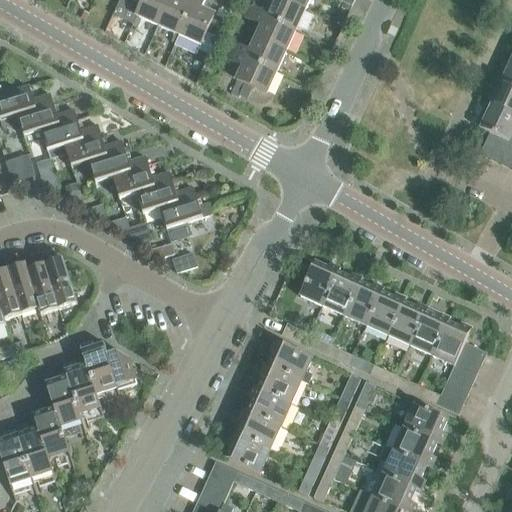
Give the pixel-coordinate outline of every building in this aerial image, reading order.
[(120,0),(119,4),(139,13),(144,0),(120,0)] [(144,0),(139,13),(137,18),(157,27),(169,0),(144,0)] [(174,35),(179,37),(195,0),(184,0),(184,2),(178,0),(169,0),(157,27),(174,35)] [(201,10),(205,0),(195,0),(179,37),(175,44),(175,45),(179,47),(197,55),(214,18),(215,16),(201,10)] [(252,3),(248,11),(296,33),(305,12),(278,0),(274,0),(269,11),(252,3)] [(278,0),(305,12),(310,0),(278,0)] [(286,53),(296,33),(248,11),(244,19),(261,27),(256,39),(286,53)] [(250,52),(233,44),(229,52),(277,74),(286,53),(256,39),(250,52)] [(266,96),(277,74),(229,52),(225,60),(242,68),(236,82),(252,90),(266,96)] [(511,62),(510,61),(500,84),(511,89),(511,62)] [(236,82),(230,95),(238,99),(239,97),(247,101),(252,90),(236,82)] [(511,89),(500,84),(489,107),(511,117),(511,89)] [(0,126),(0,128),(18,122),(16,116),(52,105),(49,96),(32,101),(28,89),(0,97),(0,126)] [(23,137),(40,132),(76,121),(73,111),(56,117),(52,105),(16,116),(18,122),(23,137)] [(479,117),(475,126),(479,128),(479,129),(490,134),(501,139),(505,141),(511,144),(511,117),(489,107),(485,105),(479,117)] [(49,162),(67,156),(64,147),(100,136),(97,126),(80,132),(76,121),(40,132),(49,161),(49,162)] [(479,157),(491,163),(501,139),(490,134),(479,157)] [(64,147),(67,156),(70,168),(87,163),(123,152),(120,142),(103,148),(100,136),(64,147)] [(501,139),(491,163),(501,167),(502,168),(511,144),(505,141),(501,139)] [(511,172),(511,144),(502,168),(511,172)] [(127,164),(123,152),(87,163),(93,183),(110,178),(147,167),(145,158),(127,164)] [(35,177),(33,178),(39,196),(59,190),(55,177),(54,177),(49,162),(49,161),(37,165),(38,167),(42,180),(37,181),(35,177)] [(151,179),(147,167),(110,178),(117,200),(135,194),(171,183),(169,174),(151,179)] [(23,181),(20,172),(9,176),(11,184),(23,181)] [(171,183),(135,194),(141,215),(159,210),(195,199),(192,189),(175,194),(171,183)] [(67,195),(78,192),(76,185),(64,188),(67,195)] [(199,209),(195,199),(159,210),(165,231),(168,241),(189,235),(185,224),(211,216),(208,207),(199,209)] [(129,230),(126,219),(105,226),(108,236),(129,230)] [(152,243),(148,232),(127,239),(131,249),(152,243)] [(175,257),(172,246),(150,252),(153,262),(175,257)] [(40,254),(57,310),(75,305),(61,259),(56,260),(53,250),(40,254)] [(39,316),(57,310),(40,254),(27,257),(30,269),(27,270),(25,264),(24,265),(39,316)] [(38,316),(39,316),(24,265),(19,266),(15,255),(3,259),(20,315),(37,310),(38,316)] [(194,258),(173,265),(176,276),(197,269),(194,258)] [(0,312),(2,320),(20,315),(3,259),(0,259),(0,312)] [(300,297),(323,308),(338,274),(340,270),(329,265),(327,269),(315,263),(300,297)] [(323,308),(345,318),(360,284),(362,280),(351,275),(349,279),(338,274),(323,308)] [(371,289),(360,284),(345,318),(367,328),(382,294),(384,290),(373,285),(371,289)] [(393,299),(382,294),(367,328),(389,338),(404,304),(406,300),(395,295),(393,299)] [(389,338),(411,348),(425,314),(427,310),(417,305),(415,309),(404,304),(389,338)] [(437,319),(425,314),(411,348),(433,358),(447,324),(449,320),(439,315),(437,319)] [(455,368),(455,366),(460,355),(464,345),(471,330),(461,325),(459,329),(447,324),(433,358),(454,367),(455,368)] [(282,336),(305,346),(309,338),(310,334),(287,325),(282,336)] [(331,348),(309,338),(305,346),(328,357),(331,348)] [(301,383),(308,386),(312,376),(305,373),(312,358),(275,342),(270,352),(274,354),(269,367),(302,382),(301,383)] [(25,352),(22,343),(12,346),(15,356),(25,352)] [(86,365),(101,411),(122,404),(118,392),(136,386),(127,357),(121,354),(106,358),(102,345),(94,348),(92,343),(80,347),(86,365)] [(460,355),(482,365),(486,355),(464,345),(460,355)] [(328,357),(349,367),(353,358),(331,348),(328,357)] [(482,365),(460,355),(455,366),(477,376),(482,365)] [(353,358),(349,367),(371,377),(375,368),(353,358)] [(65,372),(85,431),(106,424),(101,411),(86,365),(77,368),(76,363),(64,366),(65,372)] [(258,389),(291,404),(301,383),(302,382),(269,367),(264,365),(259,375),(264,377),(258,389)] [(454,367),(450,376),(473,386),(477,376),(455,366),(455,368),(454,367)] [(371,377),(393,388),(398,378),(375,368),(371,377)] [(87,436),(85,431),(65,372),(52,376),(54,381),(47,384),(53,403),(66,443),(87,436)] [(468,396),(473,386),(450,376),(445,386),(468,396)] [(340,400),(350,404),(360,381),(350,377),(340,400)] [(393,388),(415,398),(420,388),(398,378),(393,388)] [(366,384),(355,407),(365,411),(375,388),(366,384)] [(464,407),(468,396),(445,386),(441,397),(464,407)] [(248,412),(281,427),(291,404),(258,389),(254,387),(249,398),(253,400),(248,412)] [(440,397),(420,388),(415,398),(436,408),(440,397)] [(441,397),(440,397),(436,408),(459,418),(464,407),(441,397)] [(340,400),(330,423),(339,427),(350,404),(340,400)] [(74,469),(66,443),(53,403),(39,407),(41,413),(34,415),(39,429),(54,475),(74,469)] [(403,429),(436,444),(441,446),(445,436),(441,434),(447,420),(413,405),(403,429)] [(354,434),(365,411),(355,407),(345,430),(354,434)] [(243,423),(237,435),(271,450),(281,427),(248,412),(243,410),(239,421),(243,423)] [(329,450),(339,427),(330,423),(319,446),(329,450)] [(58,488),(54,475),(39,429),(29,432),(27,426),(15,430),(36,495),(58,488)] [(393,453),(426,467),(430,469),(435,459),(431,457),(436,444),(403,429),(393,453)] [(0,456),(15,502),(36,495),(15,430),(2,434),(4,440),(0,441),(0,456)] [(345,430),(334,453),(344,457),(354,434),(345,430)] [(271,450),(237,435),(233,433),(228,443),(233,445),(227,458),(260,474),(271,450)] [(319,446),(309,468),(319,473),(329,450),(319,446)] [(383,476),(416,490),(420,492),(425,481),(420,480),(426,467),(393,453),(385,449),(380,459),(381,463),(387,466),(383,476)] [(334,453),(324,475),(334,480),(344,457),(334,453)] [(232,485),(232,484),(237,474),(215,464),(210,475),(232,485)] [(298,493),(308,497),(319,473),(309,468),(298,493)] [(232,484),(252,493),(257,483),(237,474),(232,484)] [(210,475),(206,485),(227,495),(232,485),(210,475)] [(334,480),(324,475),(313,500),(323,504),(334,480)] [(416,490),(383,476),(372,498),(402,511),(411,511),(415,504),(410,502),(416,490)] [(252,493),(275,503),(279,493),(257,483),(252,493)] [(206,485),(201,495),(223,505),(227,495),(206,485)] [(275,503),(295,511),(297,511),(301,503),(279,493),(275,503)] [(352,511),(402,511),(372,498),(361,493),(352,511)] [(219,511),(223,505),(201,495),(196,506),(209,511),(219,511)] [(297,511),(321,511),(301,503),(297,511)]
